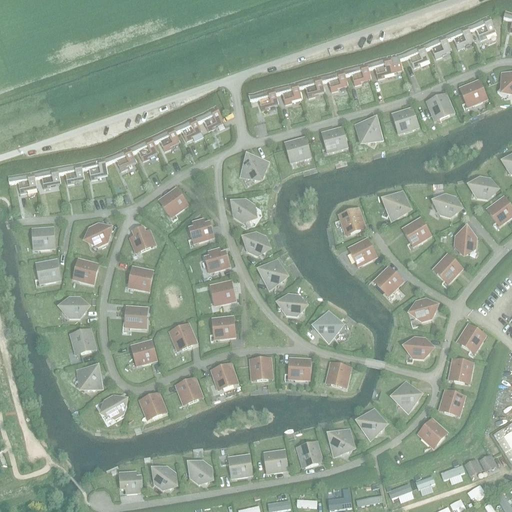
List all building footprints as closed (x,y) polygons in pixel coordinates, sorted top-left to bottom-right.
[(511,14),(505,13),(503,21),(511,22),(510,34),(511,34),(511,14)] [(469,34),(470,34),(475,31),(480,42),(486,40),(485,38),(496,34),(489,17),(466,27),(469,34)] [(473,43),(470,34),(469,34),(466,27),(444,36),(447,43),(453,40),(458,52),(464,49),(463,47),(473,43)] [(451,52),(447,43),(444,36),(422,45),(423,48),(425,52),(431,50),(436,61),(442,58),(441,56),(451,52)] [(425,52),(423,48),(422,45),(399,55),(398,55),(401,62),(409,59),(414,70),(420,67),(419,66),(429,61),(425,52)] [(400,63),(401,62),(398,55),(366,64),(368,71),(369,71),(375,70),(378,81),(384,79),(384,77),(403,72),(400,63)] [(371,81),(369,71),(368,71),(366,64),(343,70),(345,78),(351,76),(355,87),(361,86),(360,84),(371,81)] [(348,87),(345,78),(343,70),(320,76),(322,84),(328,82),(331,94),(338,92),(337,90),(348,87)] [(511,93),(511,77),(509,75),(501,82),(505,86),(501,89),(508,97),(511,94),(511,93)] [(325,93),(322,84),(320,76),(297,83),(299,90),(305,89),(308,100),(315,98),(314,96),(325,93)] [(302,100),(299,90),(297,83),(274,89),(276,97),(282,95),(285,106),(291,105),(291,103),(302,100)] [(473,108),(482,104),(481,99),(485,97),(481,87),(476,89),(474,84),(464,89),(466,93),(462,95),(466,105),(471,103),(473,108)] [(279,106),(276,97),(274,89),(248,96),(250,104),(259,101),(262,113),(268,111),(268,109),(279,106)] [(439,121),(449,117),(447,113),(452,111),(448,101),(443,103),(441,98),(431,102),(433,107),(429,109),(433,119),(437,117),(439,121)] [(197,125),(198,125),(203,122),(208,133),(214,130),(213,128),(224,124),(216,107),(194,118),(197,125)] [(404,135),(414,131),(412,127),(417,125),(414,115),(409,116),(407,112),(397,115),(399,120),(394,121),(397,132),(402,130),(404,135)] [(202,134),(198,125),(197,125),(194,118),(172,128),(176,135),(182,132),(186,143),(192,140),(192,138),(202,134)] [(359,141),(369,146),(371,142),(375,144),(381,135),(376,132),(379,128),(369,123),(367,127),(362,124),(357,134),(362,136),(359,141)] [(180,144),(176,135),(172,128),(150,138),(154,145),(160,142),(165,153),(171,150),(170,148),(180,144)] [(332,154),(343,151),(341,146),(346,145),(343,135),(339,136),(337,131),(327,134),(328,139),(323,140),(326,150),(331,149),(332,154)] [(158,154),(154,145),(150,138),(129,148),(132,155),(138,152),(143,163),(149,160),(148,159),(158,154)] [(295,164),(306,161),(305,156),(309,155),(307,144),(302,146),(300,141),(290,144),(291,149),(286,150),(289,160),(294,159),(295,164)] [(136,164),(132,155),(129,148),(105,159),(104,159),(106,167),(116,162),(121,173),(127,170),(126,169),(136,164)] [(108,176),(106,167),(104,159),(81,163),(82,171),(83,171),(89,170),(91,182),(97,180),(97,178),(108,176)] [(255,183),(264,178),(262,173),(266,171),(261,161),(257,164),(254,159),(245,164),(247,169),(243,171),(248,181),(252,178),(255,183)] [(84,181),(83,171),(82,171),(81,163),(57,168),(59,176),(65,174),(67,186),(74,185),(73,183),(84,181)] [(61,185),(59,176),(57,168),(34,173),(35,180),(41,179),(44,191),(50,189),(50,188),(61,185)] [(37,190),(35,180),(34,173),(8,178),(9,185),(18,184),(20,195),(27,194),(26,192),(37,190)] [(477,200),(487,202),(488,197),(493,198),(495,187),(490,186),(490,181),(480,180),(479,184),(474,184),(472,194),(477,195),(477,200)] [(175,217),(184,210),(181,206),(185,203),(179,195),(175,197),(172,193),(163,200),(166,204),(162,207),(168,215),(172,212),(175,217)] [(388,216),(398,220),(400,215),(405,217),(409,207),(404,205),(406,200),(396,196),(394,201),(389,199),(385,209),(390,211),(388,216)] [(456,216),(459,206),(454,205),(456,200),(445,197),(444,202),(439,200),(436,211),(441,212),(440,217),(450,220),(451,215),(456,216)] [(250,224),(256,215),(252,212),(255,208),(246,202),(243,206),(239,203),(233,212),(237,215),(234,219),(243,225),(246,221),(250,224)] [(503,225),(511,218),(509,215),(511,212),(511,210),(507,203),(503,206),(500,202),(491,209),(494,213),(490,216),(496,224),(500,221),(503,225)] [(350,236),(361,232),(359,227),(364,226),(360,216),(356,217),(354,213),(344,216),(345,221),(341,222),(344,233),(349,231),(350,236)] [(199,244),(209,241),(208,237),(212,235),(209,225),(205,226),(203,221),(193,224),(194,229),(189,231),(192,241),(197,240),(199,244)] [(418,246),(427,241),(424,237),(428,234),(423,225),(419,227),(416,223),(407,229),(409,233),(405,236),(411,245),(415,242),(418,246)] [(87,237),(91,247),(96,245),(98,249),(108,244),(106,240),(110,238),(105,228),(101,230),(99,226),(89,230),(91,235),(87,237)] [(39,252),(50,251),(49,246),(54,246),(54,235),(49,235),(48,230),(37,231),(38,236),(33,236),(33,247),(38,247),(39,252)] [(141,253),(151,249),(149,245),(154,243),(150,233),(145,235),(143,230),(133,234),(135,239),(130,241),(134,251),(139,249),(141,253)] [(459,255),(470,256),(470,251),(475,251),(476,240),(471,240),(472,235),(461,234),(461,239),(456,238),(455,249),(460,250),(459,255)] [(248,254),(257,258),(260,254),(264,256),(268,246),(264,244),(266,239),(256,235),(254,239),(249,237),(245,247),(250,249),(248,254)] [(363,267),(372,262),(370,257),(374,255),(370,245),(365,248),(363,243),(353,248),(355,253),(351,255),(356,265),(360,262),(363,267)] [(214,274),(225,271),(223,266),(228,265),(225,254),(220,256),(219,251),(209,254),(210,259),(205,260),(208,270),(213,269),(214,274)] [(452,282),(459,275),(455,271),(459,268),(451,260),(448,264),(444,260),(436,268),(440,272),(437,275),(445,283),(448,279),(452,282)] [(45,285),(56,283),(55,278),(60,277),(58,267),(53,268),(52,263),(41,265),(42,270),(37,271),(39,281),(44,280),(45,285)] [(78,283),(89,285),(90,281),(95,282),(97,271),(93,270),(94,265),(83,263),(82,267),(77,266),(75,277),(79,278),(78,283)] [(265,285),(276,288),(277,283),(282,284),(285,274),(280,273),(281,268),(271,265),(269,270),(265,269),(262,279),(267,280),(265,285)] [(134,291),(144,293),(145,288),(150,289),(152,278),(147,277),(148,272),(138,270),(137,275),(132,274),(130,285),(134,286),(134,291)] [(392,295),(400,287),(396,284),(400,280),(392,273),(389,276),(385,273),(377,280),(381,284),(377,287),(385,295),(388,291),(392,295)] [(220,307),(231,305),(229,300),(234,299),(232,288),(227,289),(226,284),(215,287),(216,292),(212,293),(214,303),(219,302),(220,307)] [(286,317),(297,319),(297,314),(302,314),(304,303),(299,303),(299,298),(288,297),(288,302),(283,301),(282,312),(287,312),(286,317)] [(69,320),(80,320),(80,315),(85,315),(85,305),(80,305),(80,300),(69,300),(69,305),(64,305),(64,315),(69,315),(69,320)] [(421,324),(432,321),(430,316),(435,315),(432,304),(427,306),(426,301),(416,304),(417,309),(412,310),(415,320),(420,319),(421,324)] [(130,330),(141,331),(141,326),(146,326),(147,315),(142,315),(142,310),(132,309),(131,314),(126,314),(126,324),(131,325),(130,330)] [(220,341),(230,340),(230,335),(235,335),(234,324),(229,324),(228,319),(217,320),(218,325),(213,326),(214,337),(219,336),(220,341)] [(323,339),(334,339),(334,334),(339,334),(339,324),(334,324),(334,319),(323,319),(323,324),(318,324),(318,334),(323,334),(323,339)] [(182,352),(192,348),(190,343),(195,341),(191,331),(186,333),(184,328),(174,333),(176,337),(171,339),(176,349),(180,347),(182,352)] [(461,347),(470,353),(473,349),(477,351),(483,342),(479,339),(482,335),(473,329),(470,334),(466,331),(460,340),(464,343),(461,347)] [(72,342),(75,352),(79,351),(81,356),(91,353),(90,348),(95,347),(92,336),(87,338),(86,333),(75,335),(77,340),(72,342)] [(413,360),(423,361),(424,356),(429,357),(430,346),(425,346),(425,341),(414,340),(414,345),(409,344),(408,355),(413,355),(413,360)] [(142,367),(152,364),(151,359),(156,358),(153,347),(148,349),(147,344),(136,347),(137,352),(133,353),(135,363),(140,362),(142,367)] [(257,383),(268,382),(267,377),(272,376),(271,366),(266,366),(266,361),(255,362),(255,367),(250,367),(251,378),(256,378),(257,383)] [(294,382),(305,382),(305,377),(310,378),(310,367),(305,366),(306,361),(295,361),(295,366),(290,366),(289,376),(294,377),(294,382)] [(454,383),(464,385),(465,380),(470,381),(472,371),(467,370),(468,365),(458,363),(457,368),(452,367),(450,377),(455,378),(454,383)] [(331,387),(341,389),(343,384),(347,385),(350,375),(345,374),(346,369),(336,366),(334,371),(330,370),(327,381),(332,382),(331,387)] [(223,391),(233,387),(231,383),(236,381),(233,371),(228,372),(226,368),(216,371),(218,376),(213,378),(217,388),(221,386),(223,391)] [(79,386),(88,393),(91,389),(95,392),(101,383),(97,380),(100,376),(92,369),(89,373),(84,370),(78,379),(82,382),(79,386)] [(188,405),(198,402),(196,397),(201,395),(197,385),(192,387),(191,382),(181,386),(182,391),(178,393),(182,403),(186,401),(188,405)] [(402,410),(413,409),(412,404),(417,404),(417,393),(412,393),(411,388),(401,389),(401,394),(396,394),(397,405),(402,405),(402,410)] [(444,414),(454,417),(456,412),(460,414),(464,404),(459,402),(460,397),(450,394),(448,399),(444,398),(441,408),(445,409),(444,414)] [(152,420),(162,416),(160,412),(165,410),(161,400),(156,402),(154,397),(144,401),(146,406),(142,408),(146,418),(150,416),(152,420)] [(102,410),(108,419),(112,417),(114,421),(124,416),(121,412),(126,409),(121,400),(116,402),(114,398),(104,403),(107,407),(102,410)] [(365,436),(376,437),(377,432),(382,433),(383,422),(378,422),(379,417),(368,416),(367,420),(362,420),(361,431),(366,431),(365,436)] [(422,440),(430,447),(433,444),(437,447),(444,439),(440,436),(444,432),(436,425),(432,428),(429,425),(421,433),(425,436),(422,440)] [(511,425),(493,437),(511,466),(511,425)] [(332,451),(341,456),(343,452),(348,455),(353,445),(349,443),(351,438),(342,433),(339,437),(335,435),(330,444),(334,447),(332,451)] [(298,455),(301,465),(306,464),(308,469),(318,466),(317,461),(321,459),(318,449),(314,450),(312,446),(302,449),(303,454),(298,455)] [(265,460),(266,471),(271,470),(272,475),(283,474),(282,469),(287,468),(286,457),(281,458),(280,453),(269,455),(270,460),(265,460)] [(492,457),(481,463),(487,475),(498,469),(492,457)] [(229,465),(231,476),(236,475),(237,480),(247,478),(247,473),(252,473),(250,462),(245,463),(244,458),(234,459),(234,464),(229,465)] [(479,462),(467,468),(473,480),(485,474),(479,462)] [(190,480),(199,487),(202,483),(206,485),(212,477),(208,474),(211,470),(203,463),(200,467),(196,464),(189,473),(193,476),(190,480)] [(154,486),(163,492),(166,488),(170,491),(177,483),(173,480),(175,476),(167,469),(164,473),(160,470),(153,479),(157,482),(154,486)] [(433,484),(443,480),(439,469),(429,473),(433,484)] [(120,481),(121,491),(126,491),(126,496),(137,495),(137,490),(142,490),(141,479),(136,479),(136,474),(125,475),(125,480),(120,481)] [(359,501),(381,497),(380,490),(358,494),(359,501)] [(510,510),(511,509),(511,499),(507,490),(501,493),(510,510)] [(499,511),(493,499),(487,502),(492,511),(499,511)] [(241,511),(244,511),(263,508),(261,501),(240,506),(241,511)] [(454,511),(451,503),(436,508),(437,511),(454,511)]
